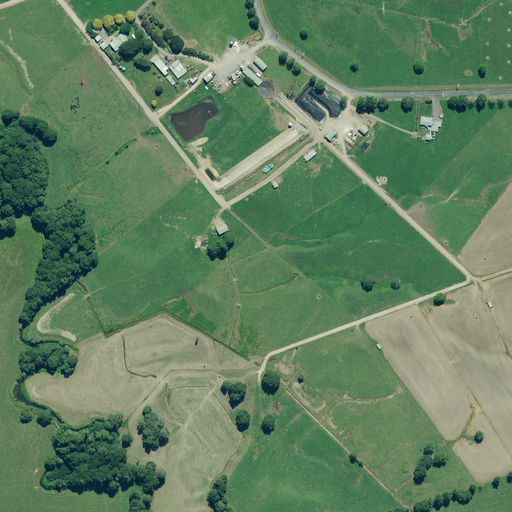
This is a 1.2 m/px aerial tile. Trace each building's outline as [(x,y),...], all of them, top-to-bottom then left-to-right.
[(119,49),(118,48),(121,45),(123,47),(129,42),(122,33),(110,43),(116,51),(119,49)] [(166,66),(159,57),(153,62),(165,76),(168,73),(164,68),(166,66)] [(267,66),(258,58),(254,62),(263,71),(267,66)] [(187,72),(178,60),(169,67),(178,79),(187,72)] [(263,81),(243,64),(240,67),(244,71),(243,72),(259,86),(263,81)] [(214,77),(209,72),(203,78),(208,83),(214,77)] [(176,83),(169,75),(166,78),(173,85),(176,83)] [(432,125),(433,118),(421,117),(420,125),(425,125),(425,126),(428,127),(428,125),(430,126),(432,128),(432,131),(438,132),(438,127),(441,127),(441,122),(434,122),(433,126),(432,125)] [(306,162),(307,161),(317,153),(314,150),(304,158),(305,159),(304,160),(306,162)] [(229,230),(226,225),(217,229),(219,235),(229,230)]
